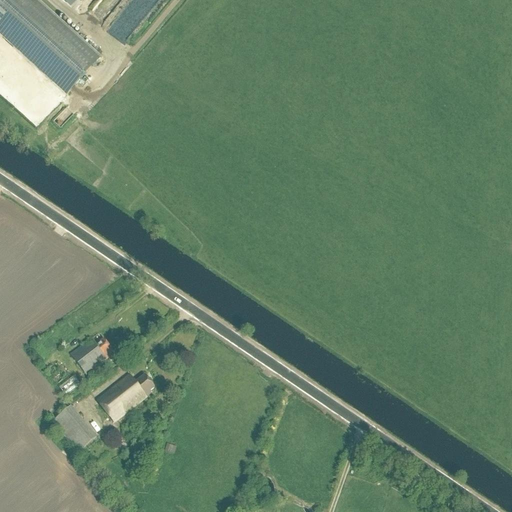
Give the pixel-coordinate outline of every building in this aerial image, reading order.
[(103,58),(38,0),(0,0),(0,36),(67,97),(103,58)] [(106,43),(139,0),(119,0),(118,0),(104,0),(84,26),(106,43)] [(118,357),(105,339),(95,347),(91,341),(70,357),(86,378),(110,360),(111,362),(118,357)] [(154,389),(144,377),(135,384),(130,377),(97,403),(113,424),(150,395),(149,394),(154,389)] [(51,392),(54,396),(63,390),(57,380),(41,391),(45,396),(51,392)] [(77,454),(96,439),(70,407),(52,423),(77,454)]
